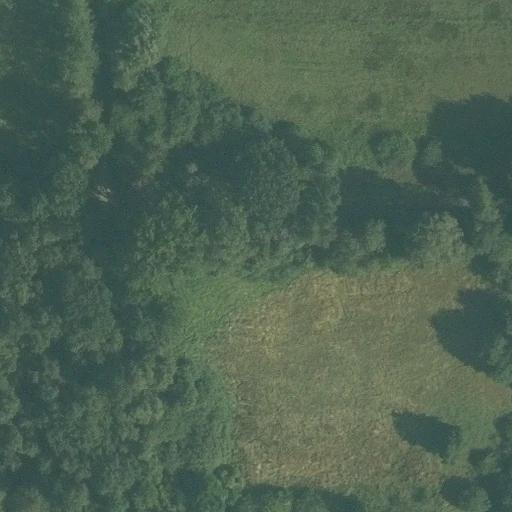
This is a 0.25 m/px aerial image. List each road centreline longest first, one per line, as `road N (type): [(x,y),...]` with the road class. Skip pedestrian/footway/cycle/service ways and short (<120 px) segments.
road 1 (unclassified): [(92,0),(105,198),(511,202)]
road 2 (track): [(128,511),(105,198)]
